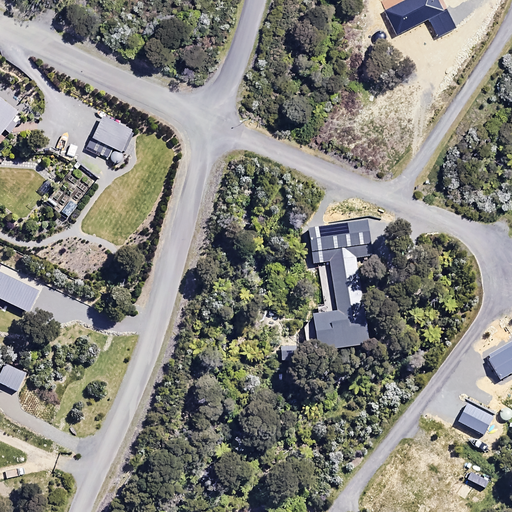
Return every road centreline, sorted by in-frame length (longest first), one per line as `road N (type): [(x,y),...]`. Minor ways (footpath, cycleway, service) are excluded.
road 1 (residential): [(78,511),(149,349),(212,126)]
road 2 (unclassified): [(333,510),(497,294),(504,274)]
road 3 (unclassified): [(0,22),(212,126)]
road 4 (unclassified): [(393,199),(511,10)]
road 5 (unclassified): [(212,126),(393,199)]
road 6 (unclassified): [(393,199),(474,236),(504,274)]
road 7 (unclassified): [(254,0),(212,126)]
